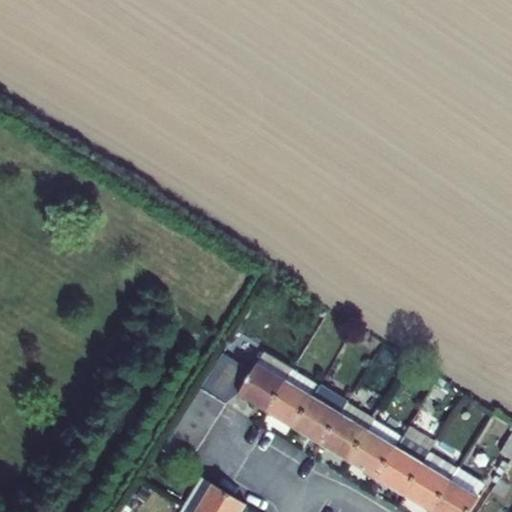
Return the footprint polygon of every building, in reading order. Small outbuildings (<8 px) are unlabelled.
[(253,370),(223,351),(200,388),(226,405),(238,394),(267,412),(292,370),(264,353),(253,370)] [(294,429),(319,386),(292,370),(267,412),(294,429)] [(432,415),(446,392),(434,383),(420,406),(432,415)] [(321,445),(347,403),(319,386),(294,429),(321,445)] [(226,405),(200,388),(192,401),(218,418),(226,405)] [(218,418),(192,401),(184,413),(210,430),(218,418)] [(348,461),(374,419),(347,403),(321,445),(348,461)] [(210,430),(184,413),(176,425),(202,442),(210,430)] [(376,478),(401,436),(374,419),(348,461),(376,478)] [(202,442),(176,425),(169,437),(195,454),(202,442)] [(511,432),(500,451),(511,459),(511,457),(511,432)] [(403,495),(429,452),(401,436),(376,478),(403,495)] [(161,448),(187,465),(195,454),(169,437),(161,448)] [(431,511),(458,470),(429,452),(403,495),(431,511)] [(506,478),(511,468),(511,459),(500,475),(506,478)] [(476,497),(482,485),(458,470),(431,511),(469,511),(478,497),(476,497)] [(173,502),(183,509),(202,479),(191,472),(173,502)] [(183,509),(188,511),(241,511),(246,506),(215,485),(214,486),(202,479),(183,509)]
